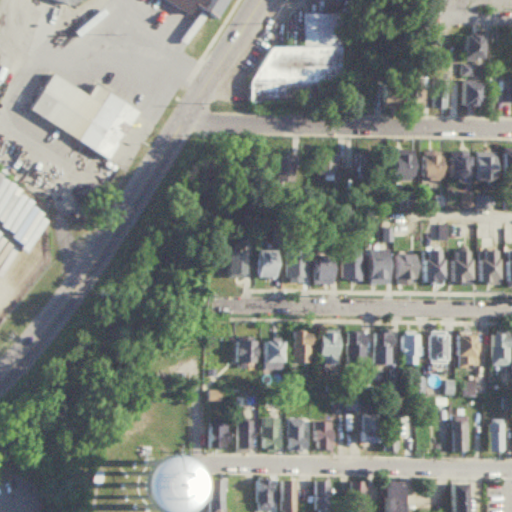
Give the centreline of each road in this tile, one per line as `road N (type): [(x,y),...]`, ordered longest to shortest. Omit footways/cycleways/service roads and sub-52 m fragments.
road 1 (secondary): [(260,0),(81,281),(26,357),(0,379)]
road 2 (residential): [(511,306),(179,308)]
road 3 (residential): [(511,131),(181,125)]
road 4 (residential): [(511,469),(209,465)]
